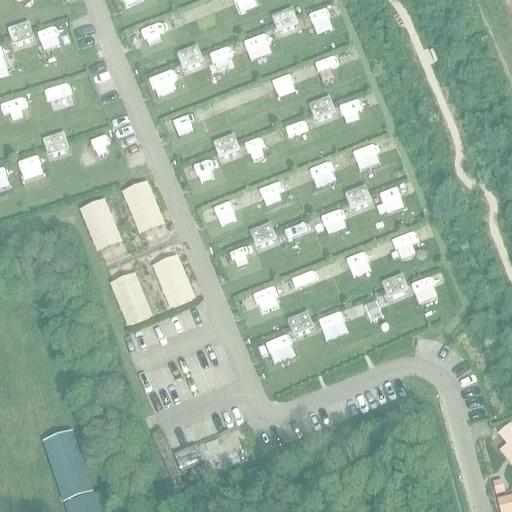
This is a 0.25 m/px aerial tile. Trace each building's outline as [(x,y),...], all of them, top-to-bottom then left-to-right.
[(274,18),(273,21),(277,31),(280,32),(295,26),(296,23),(292,13),(290,12),(274,18)] [(11,30),(10,33),(13,43),(15,45),(31,39),(32,37),(29,27),(27,25),(11,30)] [(179,55),(179,58),(182,68),(185,69),(201,63),(201,60),(198,50),(195,49),(179,55)] [(312,106),(311,109),(315,119),(317,120),(333,114),(334,112),(330,102),(327,100),(312,106)] [(45,141),(44,144),(48,154),(50,155),(66,150),(67,147),(64,137),(61,136),(45,141)] [(216,144),(215,147),(219,157),(221,158),(237,152),(238,149),(234,139),(232,138),(216,144)] [(165,222),(149,180),(123,190),(139,232),(165,222)] [(348,195),(347,198),(351,208),(353,210),(369,204),(370,201),(366,191),(363,189),(348,195)] [(105,197),(80,207),(98,249),(123,239),(105,197)] [(253,233),(252,235),(256,245),(258,247),(274,241),(275,238),(271,228),(268,226),(253,233)] [(178,255),(155,264),(172,307),(195,298),(178,255)] [(136,273),(112,283),(130,326),(154,316),(136,273)] [(385,284),(384,287),(388,297),(390,298),(406,292),(407,289),(403,279),(401,278),(385,284)] [(290,322),(289,325),(293,335),(295,336),(311,330),(312,327),(308,317),(306,316),(290,322)] [(511,420),(499,431),(508,441),(500,448),(511,461),(511,420)] [(74,435),(44,445),(65,506),(95,496),(74,435)] [(504,478),(495,481),(499,491),(507,487),(504,478)] [(509,511),(511,511),(511,492),(500,496),(504,511),(509,511)]
